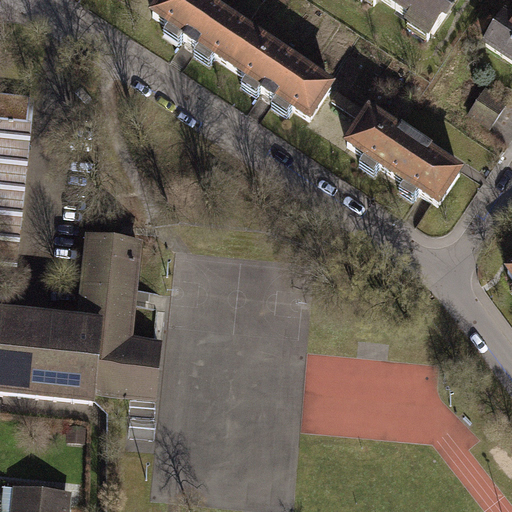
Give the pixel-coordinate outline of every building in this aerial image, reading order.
[(252,34),(200,0),(159,0),(147,17),(227,71),(252,34)] [(369,0),(430,41),(457,0),(369,0)] [(488,19),(479,13),(472,22),(481,28),(488,19)] [(511,66),(511,19),(504,14),(482,47),(511,66)] [(333,88),(252,34),(227,71),(308,125),(333,88)] [(504,104),(484,91),(466,117),(486,130),(504,104)] [(30,99),(0,96),(0,121),(28,124),(30,99)] [(461,176),(367,113),(343,148),(437,211),(461,176)] [(0,318),(0,396),(94,406),(95,393),(154,400),(160,348),(128,345),(139,246),(91,241),(82,327),(0,318)] [(511,268),(502,276),(511,289),(511,268)] [(339,403),(328,403),(329,375),(340,376),(341,354),(307,353),(304,434),(338,435),(339,403)] [(66,511),(67,499),(10,494),(8,511),(66,511)]
